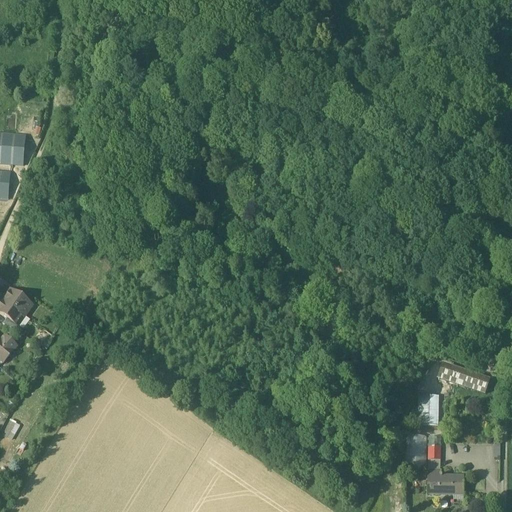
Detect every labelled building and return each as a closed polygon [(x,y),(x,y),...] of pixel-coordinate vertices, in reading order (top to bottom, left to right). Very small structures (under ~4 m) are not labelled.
[(0,199),(9,201),(11,174),(0,172),(0,164),(24,167),(26,137),(0,135),(0,199)] [(30,307),(11,293),(4,303),(23,317),(30,307)] [(23,317),(4,303),(0,307),(0,315),(6,320),(16,327),(16,326),(23,317)] [(16,327),(6,320),(2,326),(19,335),(22,331),(16,326),(16,327)] [(8,342),(4,346),(0,341),(0,362),(2,365),(16,349),(8,342)] [(489,385),(443,369),(439,380),(486,396),(489,385)] [(439,398),(419,397),(418,428),(438,428),(439,398)] [(12,442),(20,426),(11,421),(2,437),(12,442)] [(441,439),(429,438),(428,461),(440,462),(441,439)] [(441,471),(440,471),(441,462),(440,462),(428,461),(428,497),(463,498),(464,477),(441,477),(441,471)]
